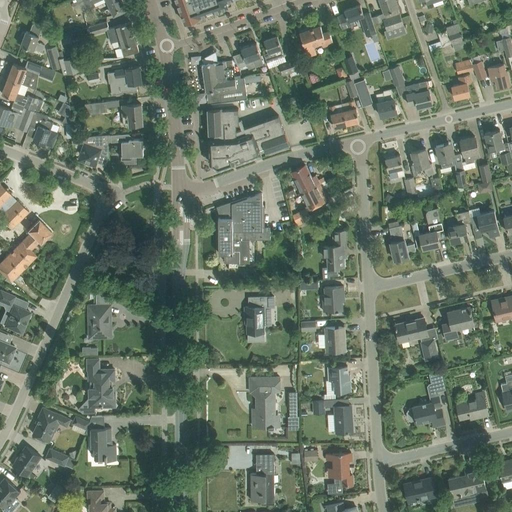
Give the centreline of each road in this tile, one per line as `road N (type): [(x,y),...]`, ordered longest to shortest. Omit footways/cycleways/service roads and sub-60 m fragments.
road 1 (residential): [(0,446),(108,201),(97,188),(0,149)]
road 2 (tertiary): [(182,511),(179,189)]
road 3 (unclassified): [(179,189),(359,141)]
road 4 (residential): [(377,463),(370,287)]
road 5 (residential): [(164,47),(304,0)]
road 6 (residential): [(370,287),(359,141)]
road 7 (residential): [(370,287),(511,254)]
road 8 (tertiary): [(179,189),(164,47)]
road 9 (residential): [(377,463),(511,432)]
road 10 (residential): [(449,119),(409,0)]
